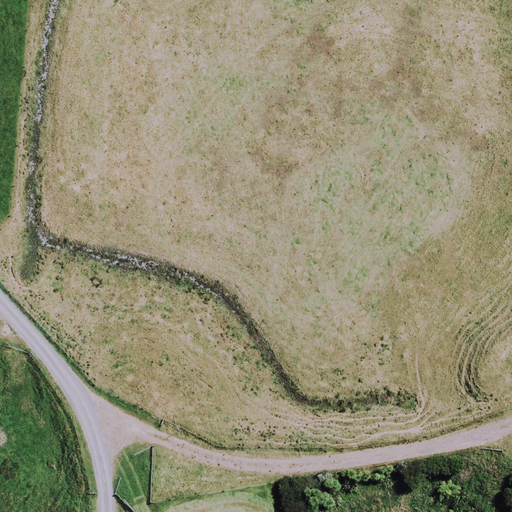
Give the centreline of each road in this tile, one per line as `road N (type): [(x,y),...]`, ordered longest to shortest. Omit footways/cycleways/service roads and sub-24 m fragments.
road 1 (track): [(511,424),(436,448),(304,466),(211,454),(128,422),(58,371),(0,300)]
road 2 (track): [(105,511),(94,436),(69,379)]
